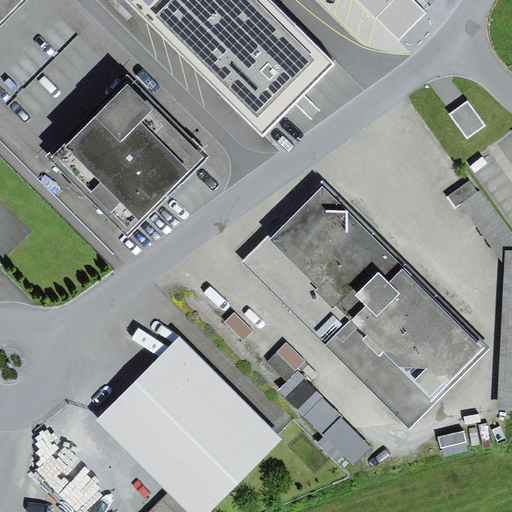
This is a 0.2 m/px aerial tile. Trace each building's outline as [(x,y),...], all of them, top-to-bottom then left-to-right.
[(0,0),(0,25),(25,0),(0,0)] [(272,0),(128,0),(260,135),(335,62),(272,0)] [(354,0),(397,41),(427,10),(415,0),(354,0)] [(53,160),(129,237),(209,159),(127,86),(53,160)] [(469,102),(450,115),(468,140),(487,127),(469,102)] [(441,147),(425,158),(432,167),(447,157),(441,147)] [(470,182),(449,197),(457,207),(477,192),(470,182)] [(403,267),(323,184),(245,264),(327,344),(403,267)] [(511,236),(481,193),(462,206),(502,263),(511,256),(511,236)] [(511,252),(505,252),(498,411),(511,411),(511,252)] [(403,267),(327,344),(411,428),(487,351),(403,267)] [(179,337),(96,421),(169,493),(188,511),(210,511),(283,439),(179,337)] [(316,391),(299,409),(327,436),(319,444),(339,464),(344,458),(354,467),(373,448),(316,391)] [(188,511),(169,493),(150,511),(188,511)]
